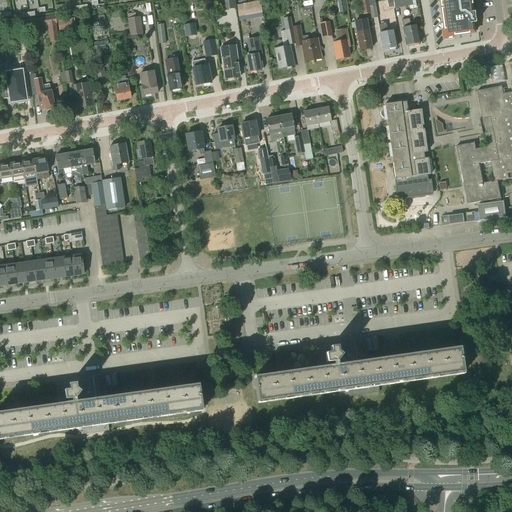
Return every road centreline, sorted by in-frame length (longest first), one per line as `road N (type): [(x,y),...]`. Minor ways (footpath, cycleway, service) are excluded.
road 1 (secondary): [(436,472),(310,478),(106,511)]
road 2 (secondary): [(174,511),(340,487),(428,487)]
road 3 (residential): [(0,305),(189,278)]
road 4 (residential): [(162,115),(339,79)]
road 5 (residential): [(189,278),(366,253)]
road 6 (residential): [(366,253),(339,79)]
road 7 (residential): [(339,79),(504,50)]
road 8 (residential): [(189,278),(162,115)]
road 9 (residential): [(0,140),(162,115)]
road 10 (residential): [(366,253),(511,232)]
